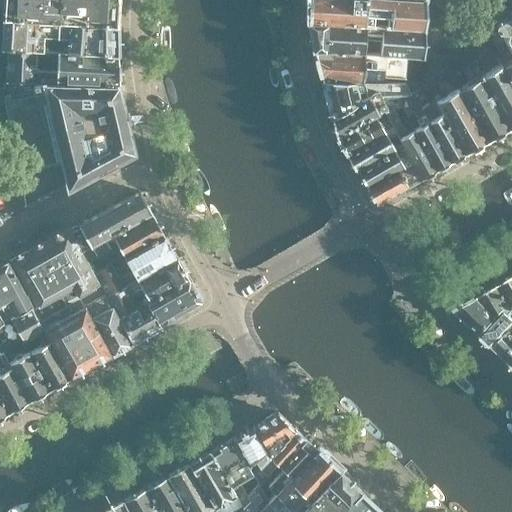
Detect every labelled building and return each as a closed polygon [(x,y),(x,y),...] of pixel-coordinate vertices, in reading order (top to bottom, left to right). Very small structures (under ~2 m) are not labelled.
[(115,24),(116,0),(3,0),(3,18),(115,24)] [(423,27),(424,0),(308,0),(309,20),(420,26),(423,27)] [(3,18),(0,47),(34,49),(58,51),(116,54),(115,45),(115,24),(3,18)] [(511,18),(505,23),(503,22),(495,26),(498,31),(499,30),(511,31),(511,32),(511,18)] [(358,52),(359,36),(375,37),(374,53),(399,54),(418,55),(420,26),(309,20),(314,50),(358,52)] [(511,122),(511,82),(502,64),(491,71),(486,61),(497,55),(482,30),(469,58),(507,126),(511,122)] [(511,32),(511,31),(499,30),(509,49),(511,48),(511,50),(511,58),(508,60),(505,54),(499,58),(502,64),(511,82),(511,32)] [(117,84),(116,74),(116,54),(58,51),(57,71),(33,69),(34,49),(0,47),(0,53),(7,54),(7,67),(0,66),(0,82),(4,82),(6,82),(117,84)] [(398,77),(399,54),(374,53),(358,52),(314,50),(321,79),(381,82),(381,77),(398,77)] [(507,126),(469,58),(440,57),(442,60),(450,75),(459,71),(466,84),(458,89),(485,138),(507,126)] [(485,138),(458,89),(448,95),(440,80),(450,75),(442,60),(429,87),(442,113),(463,151),(485,138)] [(331,116),(376,90),(379,96),(394,88),(400,89),(408,90),(407,83),(381,82),(321,79),(331,116)] [(132,152),(128,131),(117,84),(6,82),(10,99),(3,100),(3,101),(10,134),(1,136),(8,166),(17,164),(19,171),(61,162),(67,187),(132,152)] [(336,136),(379,110),(376,102),(382,99),(385,106),(391,102),(392,104),(398,100),(400,89),(394,88),(379,96),(376,90),(331,116),(336,136)] [(449,159),(421,107),(414,90),(408,90),(400,89),(398,100),(408,120),(415,116),(420,125),(413,129),(434,167),(449,159)] [(434,167),(413,129),(407,133),(392,104),(391,102),(385,106),(381,108),(392,126),(401,143),(405,150),(411,160),(420,175),(434,167)] [(463,151),(442,113),(436,117),(429,103),(421,107),(449,159),(463,151)] [(346,152),(392,126),(381,108),(379,110),(336,136),(346,152)] [(356,169),(395,146),(401,143),(392,126),(346,152),(356,169)] [(397,168),(411,160),(405,150),(399,153),(395,146),(356,169),(366,185),(397,168)] [(420,175),(411,160),(397,168),(406,183),(420,175)] [(396,189),(406,183),(397,168),(366,185),(375,201),(386,195),(388,199),(399,193),(396,189)] [(90,246),(109,236),(151,213),(138,191),(78,224),(90,246)] [(118,260),(163,235),(151,213),(109,236),(117,251),(114,253),(118,260)] [(110,352),(85,307),(80,297),(76,290),(96,279),(93,274),(80,252),(90,246),(78,224),(6,262),(43,329),(69,376),(110,352)] [(105,296),(175,256),(163,235),(118,260),(122,267),(129,263),(132,269),(119,277),(111,264),(93,274),(96,279),(105,296)] [(146,302),(187,279),(175,256),(105,296),(118,318),(146,302)] [(43,329),(6,262),(0,265),(0,348),(2,351),(3,354),(23,342),(22,340),(38,331),(43,329)] [(511,277),(501,283),(511,302),(511,277)] [(202,305),(200,301),(187,279),(146,302),(159,324),(170,318),(173,322),(202,305)] [(511,302),(501,283),(479,296),(498,316),(511,302)] [(130,341),(118,318),(105,296),(85,307),(110,352),(130,341)] [(498,316),(479,296),(457,309),(454,304),(450,306),(453,312),(478,335),(481,332),(482,333),(498,316)] [(159,324),(146,302),(118,318),(130,341),(159,324)] [(495,344),(511,325),(511,318),(510,317),(511,314),(511,302),(498,316),(482,333),(495,344)] [(505,353),(511,345),(511,325),(495,344),(505,353)] [(69,376),(43,329),(38,331),(42,339),(39,341),(41,344),(28,351),(48,387),(69,376)] [(8,363),(3,354),(2,351),(0,352),(0,371),(1,373),(0,372),(0,396),(7,411),(28,399),(8,363)] [(48,387),(28,351),(8,363),(28,399),(48,387)] [(270,453),(294,428),(279,413),(273,413),(253,424),(270,453)] [(270,453),(253,424),(231,437),(245,461),(244,463),(249,472),(250,473),(270,453)] [(274,492),(315,448),(294,428),(270,453),(250,473),(257,485),(258,486),(269,475),(266,472),(276,461),(282,468),(267,486),(274,492)] [(236,479),(249,472),(244,463),(245,461),(231,437),(209,450),(245,511),(254,511),(266,500),(258,486),(257,485),(246,495),(236,479)] [(294,511),(296,511),(337,469),(315,448),(274,492),(266,500),(254,511),(274,511),(278,508),(275,506),(281,499),(294,511)] [(245,511),(209,450),(188,462),(215,511),(245,511)] [(215,511),(188,462),(167,474),(188,511),(197,511),(205,508),(204,511),(215,511)] [(336,511),(358,489),(337,469),(296,511),(336,511)] [(188,511),(167,474),(145,487),(159,511),(188,511)] [(159,511),(145,487),(123,499),(130,511),(159,511)] [(377,511),(380,510),(358,489),(336,511),(377,511)] [(130,511),(123,499),(101,511),(130,511)]
